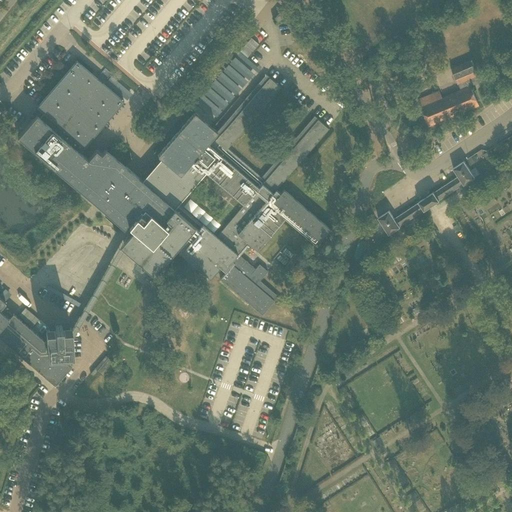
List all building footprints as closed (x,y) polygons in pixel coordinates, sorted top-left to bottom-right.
[(278,22),(285,15),(280,11),(274,18),(278,22)] [(471,86),(481,81),(472,60),(452,68),(458,84),(461,90),(443,98),(440,91),(434,93),(418,100),(429,126),(479,105),(471,86)] [(127,231),(130,227),(73,327),(72,330),(71,328),(62,328),(62,325),(46,327),(47,343),(13,313),(12,315),(2,306),(6,302),(0,296),(0,327),(0,328),(0,338),(55,385),(73,365),(60,354),(73,353),(72,341),(79,330),(125,249),(154,274),(175,248),(210,279),(220,267),(226,272),(220,279),(262,315),(274,301),(278,304),(282,300),(260,281),(268,271),(259,264),(255,269),(240,255),(250,244),(257,250),(285,218),(287,219),(317,245),(330,229),(284,189),(280,193),(276,189),(327,131),(328,129),(329,129),(314,116),(262,177),(228,148),(278,86),(281,87),(266,74),(217,131),(194,111),(158,154),(163,159),(155,169),(144,181),(106,149),(101,154),(96,150),(88,159),(79,152),(84,147),(84,148),(124,101),(104,84),(112,74),(105,69),(97,78),(77,61),(37,107),(44,113),(40,118),(36,115),(18,137),(127,231)] [(474,155),(467,160),(470,165),(478,160),(474,155)] [(496,164),(491,155),(486,158),(492,167),(496,164)] [(459,176),(455,178),(434,192),(438,200),(463,184),(464,185),(475,177),(464,161),(453,168),(459,176)] [(424,211),(432,205),(439,201),(438,200),(434,192),(426,197),(419,202),(424,210),(424,211)] [(378,218),(389,234),(401,227),(400,226),(424,210),(419,202),(395,219),(389,210),(378,218)] [(375,220),(368,224),(372,229),(379,224),(375,220)] [(354,257),(362,259),(366,244),(359,241),(354,257)] [(106,356),(91,374),(93,376),(108,358),(106,356)]
